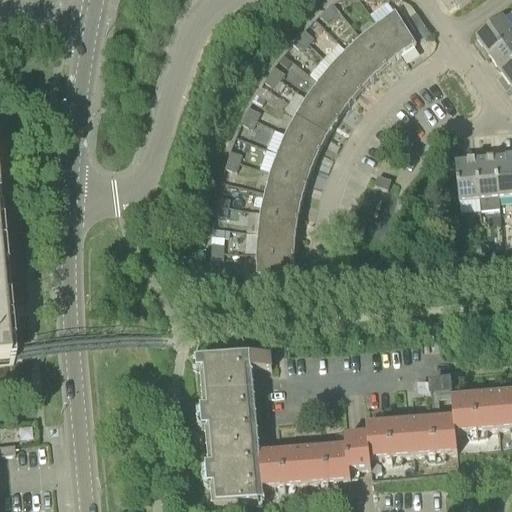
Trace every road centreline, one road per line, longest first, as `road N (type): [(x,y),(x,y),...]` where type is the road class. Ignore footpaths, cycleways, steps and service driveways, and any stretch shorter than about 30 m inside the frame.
road 1 (tertiary): [(87,511),(70,208)]
road 2 (residential): [(70,208),(117,206),(135,191),(151,164),(182,43),(213,0)]
road 3 (residential): [(447,40),(386,98),(344,162),(321,245)]
road 4 (tertiary): [(70,208),(92,17)]
